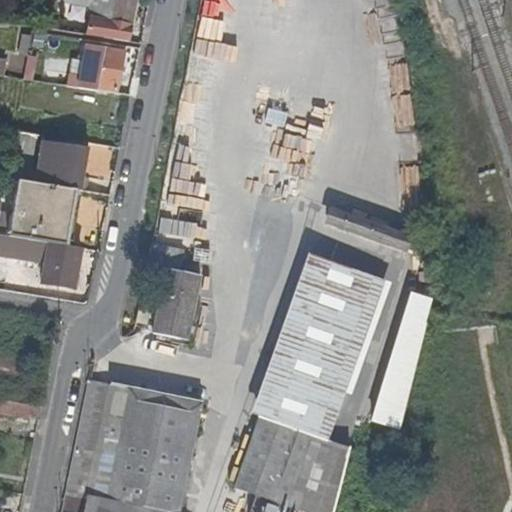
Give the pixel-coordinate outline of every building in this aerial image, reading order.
[(75,0),(77,4),(90,6),(86,35),(128,41),(135,0),(75,0)] [(47,17),(45,29),(57,31),(59,19),(47,17)] [(314,38),(314,19),(297,19),(297,38),(314,38)] [(21,54),(27,55),(30,39),(30,37),(24,36),(21,54)] [(73,60),(69,86),(96,90),(97,88),(117,93),(125,51),(90,44),(85,62),(73,60)] [(33,80),(37,58),(27,56),(23,79),(33,80)] [(43,140),(44,135),(8,129),(6,141),(23,144),(41,147),(43,140)] [(77,146),(43,140),(41,147),(40,158),(39,162),(35,183),(70,189),(77,146)] [(21,156),(40,158),(41,147),(23,144),(21,156)] [(76,190),(81,191),(88,148),(77,146),(70,189),(76,190)] [(66,246),(76,190),(70,189),(35,183),(20,180),(10,236),(66,246)] [(259,188),(257,201),(276,204),(278,190),(259,188)] [(163,225),(178,228),(182,210),(166,206),(163,225)] [(329,211),(325,229),(409,248),(413,230),(329,211)] [(187,230),(178,228),(163,225),(156,224),(148,263),(168,268),(171,255),(181,257),(187,230)] [(74,290),(82,249),(66,246),(10,236),(4,236),(1,251),(36,257),(37,254),(47,256),(42,284),(74,290)] [(336,403),(364,275),(307,254),(249,415),(258,418),(312,437),(323,441),(336,403)] [(183,258),(181,257),(171,255),(168,268),(154,333),(188,340),(202,275),(181,270),(183,258)] [(407,290),(374,421),(400,428),(433,297),(407,290)] [(0,352),(0,379),(19,384),(24,358),(0,352)] [(109,385),(87,380),(65,491),(163,511),(178,511),(202,403),(110,383),(109,385)] [(2,399),(0,411),(38,418),(41,406),(2,399)] [(286,506),(312,437),(258,418),(233,486),(286,506)] [(60,511),(163,511),(65,491),(60,511)]
